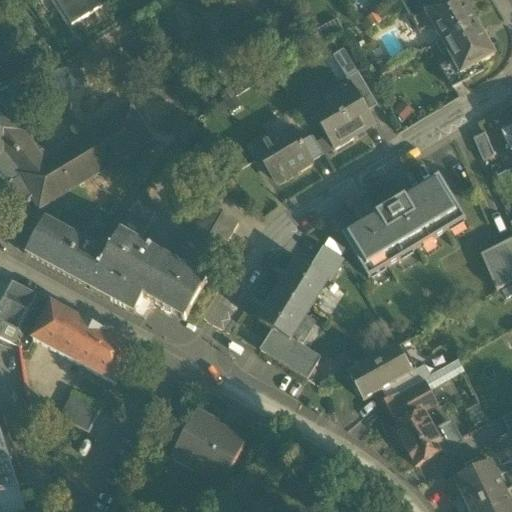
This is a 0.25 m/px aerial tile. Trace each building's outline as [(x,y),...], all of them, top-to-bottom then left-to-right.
[(55,0),(72,27),(107,5),(103,0),(55,0)] [(400,0),(401,0),(416,27),(429,20),(426,14),(432,11),(426,0),(400,0)] [(429,20),(442,44),(477,24),(463,0),(450,0),(432,11),(426,14),(429,20)] [(367,20),(372,28),(380,23),(376,15),(367,20)] [(316,32),(322,43),(343,32),(337,21),(316,32)] [(496,58),(477,24),(442,44),(454,65),(443,71),(454,90),(484,73),(481,66),(496,58)] [(333,58),(347,82),(358,75),(344,51),(333,58)] [(351,87),(361,104),(372,98),(365,87),(358,75),(347,82),(351,88),(351,87)] [(334,151),(335,152),(354,141),(353,139),(375,127),(361,104),(351,87),(351,88),(317,108),(326,124),(320,127),(323,133),(333,148),(334,151)] [(195,104),(203,117),(213,111),(205,97),(195,104)] [(403,103),(393,115),(404,124),(414,112),(403,103)] [(0,156),(10,146),(29,169),(19,175),(33,200),(39,211),(74,190),(152,143),(131,108),(91,133),(78,140),(43,161),(21,134),(23,131),(0,110),(0,156)] [(302,146),(293,131),(286,119),(270,129),(274,136),(277,141),(272,144),(269,139),(253,149),(262,165),(265,164),(278,186),(313,165),(313,164),(302,146)] [(73,131),(78,140),(91,133),(85,124),(73,131)] [(181,139),(187,146),(202,133),(195,126),(181,139)] [(511,152),(511,129),(502,135),(511,153),(511,152)] [(323,133),(313,139),(324,157),(334,151),(333,148),(323,133)] [(473,141),(483,163),(495,158),(486,136),(473,141)] [(302,146),(313,164),(324,157),(313,139),(302,146)] [(30,203),(33,200),(19,175),(29,169),(10,146),(0,156),(0,172),(12,183),(0,196),(0,199),(19,217),(31,203),(30,203)] [(342,237),(369,281),(466,223),(439,178),(342,237)] [(138,203),(132,214),(151,224),(157,213),(138,203)] [(209,208),(176,266),(206,283),(239,225),(209,208)] [(120,234),(122,235),(139,245),(151,224),(132,214),(120,234)] [(26,256),(90,291),(117,244),(88,228),(81,241),(45,222),(26,256)] [(157,255),(139,245),(122,235),(117,244),(90,291),(134,316),(143,299),(185,323),(207,284),(207,283),(206,283),(176,266),(157,255)] [(496,293),(511,284),(511,241),(499,249),(481,258),(496,293)] [(329,242),(324,250),(340,260),(345,252),(329,242)] [(328,284),(330,285),(344,263),(340,260),(324,250),(311,272),(328,283),(328,284)] [(273,333),(290,344),(291,343),(328,284),(328,283),(311,272),(297,264),(259,325),(273,333)] [(0,323),(19,333),(37,300),(12,287),(0,307),(0,323)] [(33,343),(115,387),(134,353),(52,308),(33,343)] [(0,338),(12,345),(19,333),(0,323),(0,338)] [(260,353),(308,383),(321,362),(291,343),(290,344),(273,333),(260,353)] [(348,376),(363,404),(373,398),(389,389),(412,376),(413,376),(397,349),(396,350),(348,376)] [(424,382),(430,394),(465,375),(459,363),(431,379),(424,382)] [(389,389),(395,399),(397,397),(424,382),(431,379),(425,369),(413,376),(412,376),(389,389)] [(442,455),(446,453),(434,432),(425,415),(438,408),(430,394),(424,382),(397,397),(403,409),(385,419),(403,453),(405,452),(415,470),(442,455)] [(373,398),(378,408),(395,399),(389,389),(373,398)] [(403,409),(397,397),(395,399),(378,408),(385,419),(403,409)] [(59,419),(87,434),(99,414),(71,398),(59,419)] [(511,415),(503,420),(511,438),(511,437),(511,415)] [(172,461),(223,490),(231,475),(247,446),(225,434),(224,437),(217,433),(219,428),(197,416),(172,461)] [(452,422),(434,432),(446,453),(442,455),(444,457),(465,446),(452,422)] [(0,474),(11,471),(0,434),(0,474)] [(454,483),(468,511),(470,511),(506,495),(492,465),(454,483)] [(24,511),(17,491),(11,471),(0,474),(0,511),(24,511)] [(219,496),(228,501),(246,482),(231,475),(223,490),(219,496)] [(38,511),(31,487),(17,491),(24,511),(38,511)] [(511,511),(511,507),(506,495),(470,511),(511,511)]
